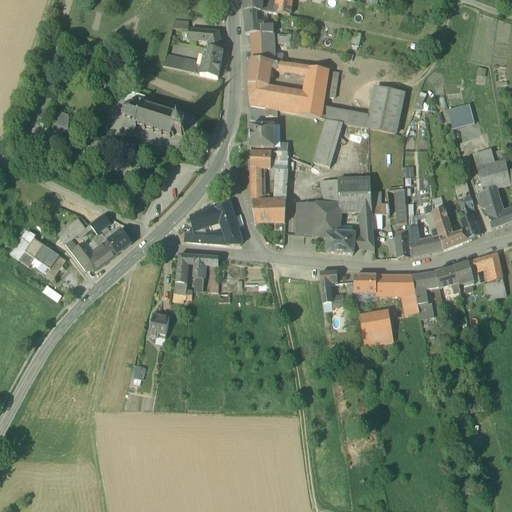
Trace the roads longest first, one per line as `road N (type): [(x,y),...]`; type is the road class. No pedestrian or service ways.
road 1 (residential): [(511,244),(363,271),(256,258)]
road 2 (track): [(125,265),(110,372),(91,419),(104,511)]
road 3 (secondary): [(0,429),(51,341),(154,236)]
road 4 (track): [(154,236),(0,160)]
road 5 (secondary): [(217,164),(231,121),(234,0)]
road 6 (track): [(462,3),(437,68),(419,88),(363,81)]
